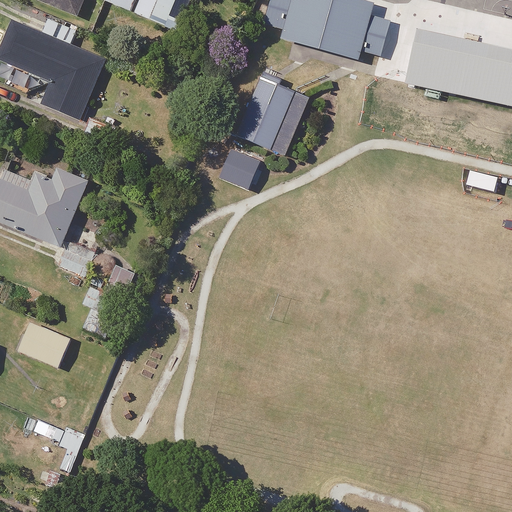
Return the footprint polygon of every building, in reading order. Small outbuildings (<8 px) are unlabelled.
[(90,0),(43,0),(42,3),(82,20),(90,0)] [(145,0),(138,16),(193,39),(209,0),(145,0)] [(279,0),(272,26),(285,29),(281,42),(364,65),(369,50),(387,54),(395,23),(377,18),(380,7),(354,0),(279,0)] [(471,16),(406,4),(395,61),(419,66),(415,88),(490,103),(494,84),(511,87),(511,18),(472,11),(471,16)] [(110,61),(17,23),(0,62),(55,84),(46,107),(85,123),(110,61)] [(315,101),(264,81),(240,141),(291,161),(315,101)] [(220,139),(206,134),(186,188),(200,193),(220,139)] [(264,166),(236,154),(225,181),(252,193),(264,166)] [(34,194),(3,181),(0,188),(0,224),(65,252),(93,184),(64,172),(59,183),(42,176),(34,194)] [(105,217),(89,210),(82,225),(98,232),(105,217)] [(141,277),(121,268),(109,297),(129,306),(141,277)] [(74,341),(33,324),(21,354),(62,371),(74,341)] [(86,434),(55,421),(49,436),(69,443),(60,466),(71,470),(86,434)] [(64,476),(54,472),(49,486),(60,490),(64,476)]
